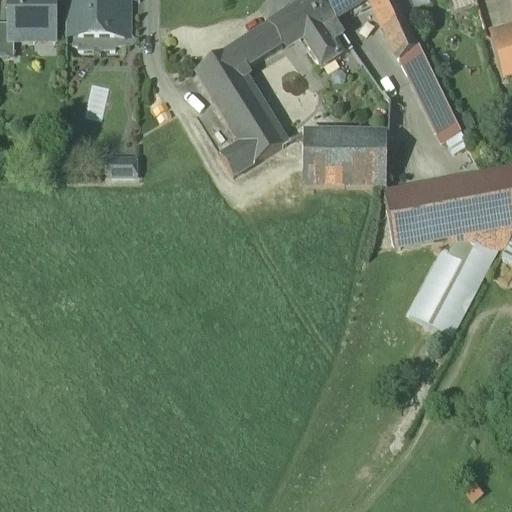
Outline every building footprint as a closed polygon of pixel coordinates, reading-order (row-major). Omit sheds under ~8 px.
[(53,0),(31,0),(9,0),(9,12),(6,12),(6,28),(7,42),(14,42),(34,42),(34,37),(48,36),(48,21),(53,21),(53,0)] [(114,0),(77,0),(78,3),(78,29),(78,39),(115,39),(115,28),(114,28),(114,3),(115,3),(114,0)] [(317,0),(316,0),(269,31),(280,49),(297,38),(320,74),(340,62),(332,48),(343,41),(334,27),(317,0)] [(317,0),(334,27),(370,5),(385,35),(403,26),(390,0),(317,0)] [(408,0),(393,0),(403,19),(414,15),(408,0)] [(78,3),(66,4),(65,29),(78,29),(78,3)] [(115,3),(114,3),(114,28),(115,28),(127,28),(127,3),(115,3)] [(403,26),(385,35),(399,65),(417,55),(416,53),(403,26)] [(7,42),(6,28),(0,28),(0,58),(14,59),(14,42),(7,42)] [(283,150),(241,83),(249,78),(246,74),(282,51),(280,49),(269,31),(195,77),(240,148),(219,161),(232,181),(284,151),(283,150)] [(511,38),(490,45),(502,87),(504,86),(511,84),(511,38)] [(343,41),(332,48),(340,62),(352,54),(343,41)] [(417,55),(399,65),(402,71),(403,70),(422,60),(418,52),(416,53),(417,55)] [(422,60),(403,70),(436,135),(454,126),(422,60)] [(394,92),(383,98),(390,107),(388,141),(386,141),(385,192),(383,203),(397,200),(397,196),(405,189),(408,142),(403,108),(394,92)] [(454,126),(436,135),(442,148),(446,146),(460,139),(454,126)] [(460,139),(446,146),(452,159),(467,152),(460,139)] [(302,140),(283,150),(284,151),(285,150),(284,175),(302,175),(302,140)] [(386,141),(302,140),(302,175),(301,191),(385,192),(386,141)] [(134,165),(109,165),(109,181),(134,181),(134,165)] [(511,177),(397,200),(383,203),(386,217),(393,252),(447,242),(511,230),(511,177)] [(365,257),(393,252),(386,217),(378,217),(365,257)] [(511,238),(511,230),(447,242),(451,262),(473,259),(493,255),(504,253),(511,238)] [(500,264),(511,269),(511,238),(504,253),(500,264)] [(408,321),(450,344),(497,257),(493,255),(473,259),(451,262),(442,257),(408,321)]
